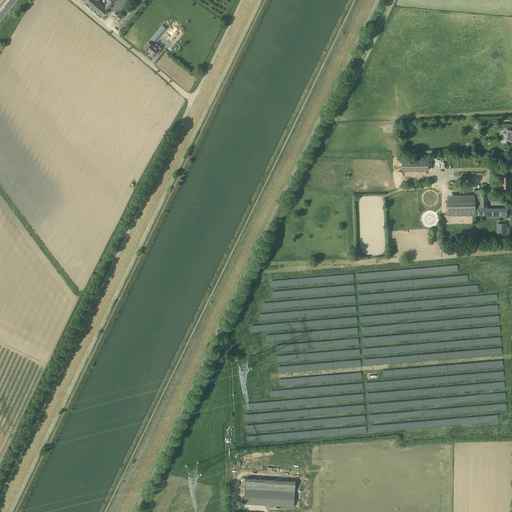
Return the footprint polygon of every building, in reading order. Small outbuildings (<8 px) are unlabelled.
[(87,0),(86,1),(102,15),(115,0),(87,0)] [(116,0),(110,7),(120,15),(132,0),(116,0)] [(133,0),(117,20),(124,26),(146,0),(133,0)] [(162,25),(156,32),(160,35),(160,36),(167,28),(162,25)] [(153,44),(149,41),(147,43),(144,47),(147,50),(148,49),(153,53),(152,54),(155,57),(158,53),(162,48),(156,43),(154,46),(153,45),(153,44)] [(511,123),(502,124),(502,130),(506,130),(506,139),(511,139),(511,123)] [(402,159),(402,171),(428,171),(428,159),(402,159)] [(507,176),(498,176),(498,184),(504,184),(504,187),(510,187),(509,187),(509,179),(510,179),(506,179),(506,176),(507,176)] [(474,195),(474,214),(475,214),(475,218),(508,218),(508,208),(488,208),(488,206),(487,206),(487,189),(474,189),(474,195)] [(474,195),(447,195),(447,215),(474,214),(474,195)] [(503,231),(500,231),(500,239),(508,239),(508,235),(510,235),(510,229),(503,229),(503,231)] [(371,460),(320,460),(320,462),(284,462),(284,464),(280,464),(280,479),(372,478),(371,460)] [(367,506),(367,485),(330,485),(330,481),(324,481),(324,485),(322,485),(322,506),(367,506)] [(295,491),(245,488),(244,504),(294,507),(295,491)]
